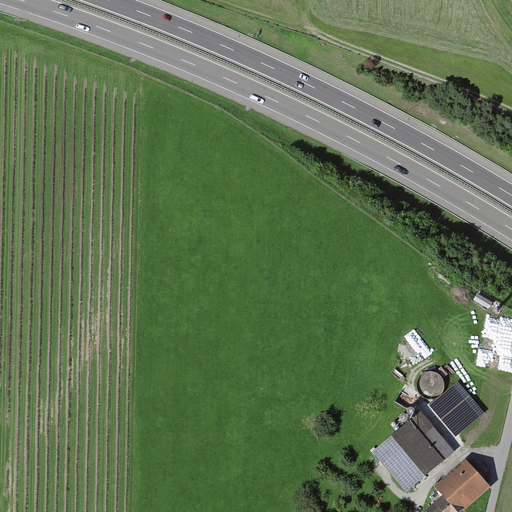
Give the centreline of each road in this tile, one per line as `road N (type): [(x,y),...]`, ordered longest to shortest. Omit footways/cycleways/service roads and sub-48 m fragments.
road 1 (motorway): [(19,0),(270,99),(511,230)]
road 2 (motorway): [(511,195),(287,74),(107,0)]
road 3 (track): [(315,33),(511,112)]
road 4 (track): [(428,359),(408,376),(414,395),(455,444),(501,460)]
